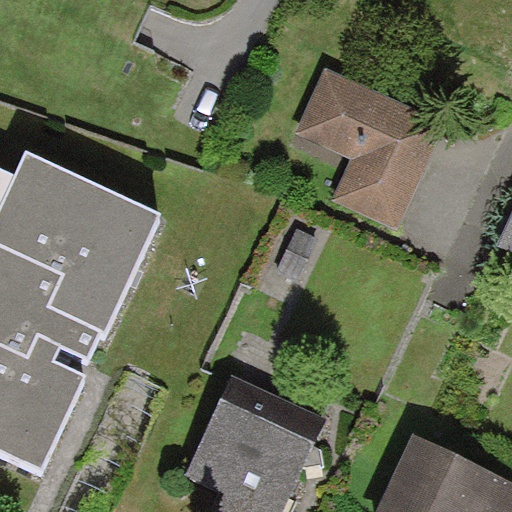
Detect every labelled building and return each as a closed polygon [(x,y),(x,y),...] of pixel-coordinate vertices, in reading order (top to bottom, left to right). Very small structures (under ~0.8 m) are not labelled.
[(450,125),(328,71),(299,135),(352,159),(333,201),(402,232),(450,125)] [(160,220),(30,159),(0,221),(0,451),(43,471),(85,382),(58,369),(64,356),(90,369),(160,220)] [(511,229),(502,251),(511,255),(511,229)] [(332,424),(236,378),(185,478),(231,500),(224,511),(284,511),(308,469),(325,467),(323,451),(318,448),(332,424)] [(511,511),(511,484),(416,440),(382,511),(511,511)]
